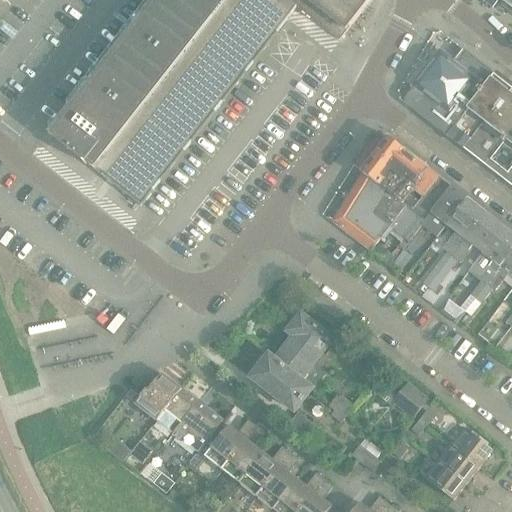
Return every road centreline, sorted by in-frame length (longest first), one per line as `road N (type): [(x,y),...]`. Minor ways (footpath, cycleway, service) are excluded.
road 1 (residential): [(262,220),(511,416)]
road 2 (residential): [(198,290),(173,281),(0,144)]
road 3 (residential): [(511,211),(361,92)]
road 4 (residential): [(262,220),(361,92)]
